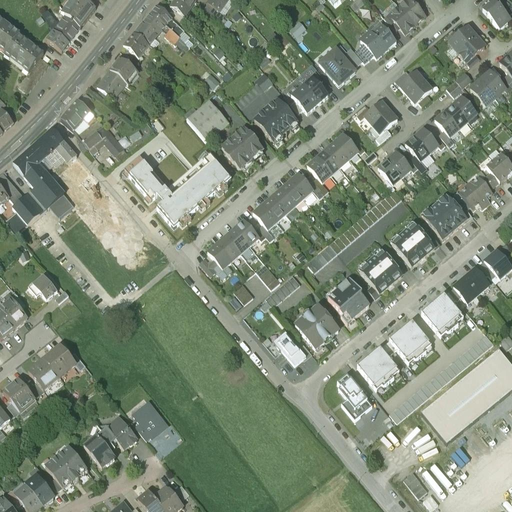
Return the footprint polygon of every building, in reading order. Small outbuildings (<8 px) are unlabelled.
[(80,2),(77,0),(72,0),(60,16),(65,19),(65,20),(79,32),(95,11),(81,1),(80,2)] [(190,0),(176,0),(170,10),(184,19),(195,3),(190,0)] [(209,0),(207,5),(208,6),(220,13),(228,1),(225,0),(209,0)] [(414,0),(407,0),(408,1),(415,10),(420,6),(414,0)] [(220,13),(225,16),(233,4),(228,1),(220,13)] [(415,10),(408,1),(398,10),(415,29),(425,20),(415,10)] [(511,13),(511,9),(502,2),(501,1),(496,6),(507,18),(511,13)] [(496,6),(492,2),(488,5),(489,7),(488,8),(488,7),(482,13),(492,24),(499,33),(504,28),(507,25),(505,23),(508,20),(507,19),(507,18),(496,6)] [(220,13),(208,6),(204,12),(221,23),(225,16),(220,13)] [(172,21),(157,9),(150,16),(165,29),(174,37),(178,40),(183,34),(171,23),(172,21)] [(415,29),(398,10),(389,18),(399,30),(405,37),(415,29)] [(56,26),(48,14),(42,18),(51,30),(54,28),(56,26)] [(165,29),(150,16),(143,25),(158,38),(163,31),(168,35),(164,40),(168,43),(174,37),(165,29)] [(389,18),(388,17),(383,21),(390,29),(394,34),(399,30),(389,18)] [(79,32),(65,20),(56,30),(54,28),(51,30),(54,34),(69,46),(79,32)] [(43,57),(19,38),(20,37),(0,21),(0,52),(5,56),(4,57),(28,76),(40,61),(43,57)] [(158,38),(143,25),(134,37),(148,49),(154,42),(158,38)] [(385,33),(381,28),(371,37),(386,54),(396,45),(393,42),(385,33)] [(394,34),(390,29),(385,33),(393,42),(398,38),(394,34)] [(467,31),(450,45),(450,49),(457,57),(475,41),(467,31)] [(69,46),(54,34),(46,44),(61,56),(69,46)] [(188,40),(183,34),(178,40),(183,45),(188,40)] [(371,37),(370,35),(360,43),(363,47),(373,59),(376,62),(386,54),(371,37)] [(148,49),(134,37),(123,49),(138,62),(148,49)] [(178,40),(174,37),(168,43),(175,50),(176,48),(181,53),(186,48),(183,45),(178,40)] [(475,41),(457,57),(466,67),(475,59),(484,51),(475,41)] [(154,42),(148,49),(152,52),(158,45),(154,42)] [(373,59),(363,47),(358,51),(368,63),(373,59)] [(211,55),(218,62),(224,56),(217,49),(211,55)] [(340,49),(335,52),(353,73),(362,65),(350,52),(346,55),(340,49)] [(335,52),(319,67),(338,89),(355,75),(353,73),(335,52)] [(475,59),(466,67),(470,71),(479,63),(475,59)] [(511,63),(508,59),(498,67),(507,78),(511,83),(511,63)] [(28,76),(18,90),(26,97),(49,68),(40,61),(28,76)] [(138,77),(119,62),(110,75),(125,87),(128,89),(138,77)] [(225,73),(220,79),(226,84),(231,78),(225,73)] [(315,74),(310,78),(318,87),(322,83),(315,74)] [(125,87),(110,75),(97,91),(99,93),(109,101),(113,104),(125,87)] [(416,75),(398,90),(403,95),(404,94),(407,98),(424,84),(416,75)] [(498,86),(489,75),(479,84),(495,102),(504,94),(505,93),(498,86)] [(218,84),(208,76),(203,82),(213,90),(218,84)] [(464,76),(455,84),(462,92),(471,84),(464,76)] [(272,86),(264,77),(259,81),(267,90),(272,86)] [(511,83),(507,78),(503,82),(511,91),(511,89),(511,83)] [(312,80),(303,88),(319,106),(328,99),(312,80)] [(267,90),(259,81),(255,84),(263,93),(267,90)] [(511,91),(503,82),(498,86),(505,93),(504,94),(506,96),(511,91)] [(407,98),(406,99),(414,108),(418,105),(426,98),(432,93),(424,84),(407,98)] [(454,84),(445,92),(449,96),(458,88),(454,84)] [(495,102),(479,84),(470,92),(485,110),(495,102)] [(291,98),(291,99),(295,103),(302,112),(306,117),(319,106),(303,88),(297,93),(291,98)] [(458,88),(449,96),(453,101),(460,95),(462,93),(458,88)] [(287,94),(291,98),(297,93),(293,89),(287,94)] [(109,101),(99,93),(96,98),(105,105),(109,101)] [(426,98),(418,105),(421,110),(430,103),(426,98)] [(476,118),(461,101),(456,105),(457,106),(453,109),(467,126),(476,118)] [(267,110),(262,114),(263,115),(254,123),(273,145),(296,126),(277,103),(268,111),(267,110)] [(302,112),(295,103),(290,107),(298,116),(302,112)] [(228,127),(209,104),(187,123),(206,146),(228,127)] [(77,105),(60,124),(73,135),(83,146),(96,136),(102,143),(109,136),(99,124),(77,105)] [(371,114),(364,120),(372,129),(389,114),(388,113),(388,111),(386,109),(384,109),(381,105),(371,114)] [(453,109),(449,113),(448,112),(443,116),(458,134),(467,126),(453,109)] [(367,110),(356,119),(360,123),(364,120),(371,114),(367,110)] [(13,126),(1,112),(0,112),(0,133),(1,135),(13,126)] [(389,114),(372,129),(379,138),(386,132),(397,123),(394,120),(394,116),(390,116),(389,114)] [(443,116),(442,118),(440,117),(437,120),(437,121),(434,124),(443,135),(449,142),(458,134),(443,116)] [(243,132),(232,142),(233,142),(229,145),(229,144),(221,151),(226,156),(225,157),(234,167),(234,166),(240,173),(242,171),(242,172),(252,164),(251,163),(262,154),(256,146),(251,139),(250,140),(243,132)] [(379,138),(375,142),(379,146),(390,137),(386,132),(379,138)] [(52,133),(37,147),(48,159),(63,145),(52,133)] [(432,144),(423,133),(419,135),(418,135),(415,137),(415,139),(414,140),(429,158),(438,150),(432,144)] [(449,142),(443,135),(438,139),(449,151),(453,147),(449,142)] [(96,136),(83,146),(90,155),(92,153),(91,151),(102,143),(96,136)] [(123,153),(109,136),(102,143),(115,159),(123,153)] [(352,149),(343,138),(339,141),(335,141),(335,145),(334,146),(349,164),(358,156),(352,149)] [(429,158),(414,140),(412,142),(410,141),(408,143),(408,145),(405,148),(414,159),(420,166),(420,165),(429,158)] [(445,149),(437,140),(432,144),(438,150),(440,153),(445,149)] [(105,192),(63,145),(48,159),(46,160),(53,168),(62,160),(80,182),(78,184),(93,201),(105,192)] [(364,154),(356,145),(352,149),(358,156),(360,158),(364,154)] [(349,164),(334,146),(329,150),(330,151),(325,155),(340,171),(349,164)] [(48,159),(37,147),(13,167),(23,180),(46,160),(48,159)] [(340,171),(325,155),(321,158),(320,157),(316,162),(331,179),(340,171)] [(373,155),(364,163),(368,167),(377,159),(373,155)] [(405,167),(396,156),(392,159),(391,159),(388,161),(388,163),(387,164),(402,181),(411,173),(405,167)] [(511,162),(506,156),(503,158),(506,162),(505,164),(511,172),(511,162)] [(165,192),(166,192),(139,161),(126,172),(131,177),(128,180),(146,200),(148,197),(153,203),(156,199),(162,207),(156,212),(173,232),(231,182),(210,158),(203,163),(208,168),(171,199),(165,192)] [(511,172),(505,164),(500,158),(493,164),(506,180),(511,175),(511,172)] [(420,166),(414,159),(409,163),(417,172),(421,176),(426,172),(420,165),(420,166)] [(46,160),(23,180),(33,192),(48,210),(58,221),(70,211),(59,200),(63,197),(45,176),(53,168),(46,160)] [(331,179),(316,162),(314,163),(310,163),(310,167),(307,169),(316,181),(322,187),(331,179)] [(409,163),(405,167),(411,173),(413,176),(417,172),(409,163)] [(402,181),(387,164),(385,165),(383,165),(381,167),(381,169),(377,172),(392,189),(402,181)] [(506,180),(493,164),(486,171),(490,176),(498,186),(499,187),(506,180)] [(498,186),(490,176),(485,180),(494,190),(498,186)] [(12,190),(0,177),(0,191),(4,196),(5,196),(12,190)] [(297,177),(294,180),(292,180),(290,182),(290,184),(288,185),(303,203),(312,195),(307,189),(297,177)] [(481,184),(478,180),(468,188),(485,209),(489,205),(486,201),(492,196),(489,193),(481,184)] [(494,190),(485,180),(482,183),(483,183),(481,184),(489,193),(494,190)] [(322,187),(316,181),(312,185),(324,198),(328,194),(322,187)] [(289,186),(285,190),(284,189),(279,193),(294,210),(303,203),(288,185),(289,186)] [(319,202),(324,198),(312,185),(307,189),(312,195),(319,202)] [(485,209),(468,188),(458,197),(462,201),(469,210),(472,213),(478,208),(481,212),(485,209)] [(4,196),(0,191),(0,219),(3,223),(15,237),(27,228),(12,210),(14,207),(5,196),(4,196)] [(14,207),(12,210),(27,228),(48,210),(33,192),(14,207)] [(93,201),(87,207),(87,208),(78,215),(98,240),(109,232),(126,216),(105,192),(93,201)] [(294,210),(279,193),(275,197),(275,198),(271,202),(285,218),(294,210)] [(401,203),(393,194),(389,198),(396,207),(401,203)] [(396,207),(389,198),(384,201),(392,211),(396,207)] [(392,211),(384,201),(379,205),(387,214),(392,211)] [(446,201),(423,220),(428,226),(428,228),(430,230),(432,230),(442,243),(452,235),(451,234),(454,231),(455,232),(465,224),(459,216),(455,211),(455,210),(452,207),(451,207),(446,201)] [(469,210),(462,201),(458,204),(464,212),(465,213),(469,210)] [(285,218),(271,202),(267,205),(266,204),(261,209),(276,226),(285,218)] [(387,214),(379,205),(375,209),(383,218),(387,214)] [(276,226),(261,209),(260,210),(258,210),(256,212),(256,214),(252,216),(262,227),(267,234),(276,226)] [(383,218),(375,209),(370,213),(378,222),(383,218)] [(465,213),(464,212),(459,216),(465,224),(465,225),(471,220),(465,213)] [(378,222),(370,213),(366,217),(373,226),(378,222)] [(373,226),(366,217),(361,221),(369,230),(373,226)] [(369,230),(361,221),(356,225),(364,234),(369,230)] [(253,235),(243,224),(240,227),(236,227),(236,231),(234,232),(249,249),(258,242),(253,235)] [(364,234),(356,225),(352,229),(359,238),(364,234)] [(267,234),(262,227),(257,231),(269,245),(274,241),(267,234)] [(414,228),(391,248),(396,254),(396,255),(399,258),(400,258),(410,271),(420,263),(419,263),(425,259),(433,252),(433,251),(427,243),(423,239),(423,238),(421,235),(420,235),(414,228)] [(359,238),(352,229),(347,232),(355,242),(359,238)] [(257,231),(253,235),(258,242),(261,244),(265,241),(257,231)] [(249,249),(234,232),(225,240),(240,257),(249,249)] [(355,242),(347,232),(343,236),(350,245),(355,242)] [(350,245),(343,236),(338,240),(346,249),(350,245)] [(439,248),(431,239),(427,243),(433,251),(433,252),(434,253),(439,248)] [(240,257),(225,240),(216,248),(231,265),(240,257)] [(346,249),(338,240),(333,244),(341,253),(346,249)] [(341,253),(333,244),(329,248),(337,257),(341,253)] [(511,256),(511,254),(505,246),(496,254),(504,263),(511,256)] [(231,265),(216,248),(215,249),(211,249),(210,253),(207,256),(222,273),(231,265)] [(337,257),(329,248),(324,251),(332,261),(337,257)] [(332,261),(324,251),(320,255),(327,264),(332,261)] [(511,272),(496,254),(484,265),(495,279),(499,283),(511,272)] [(327,264),(320,255),(315,259),(323,268),(327,264)] [(382,255),(359,274),(364,281),(364,282),(366,285),(368,285),(371,289),(378,298),(379,297),(387,290),(392,286),(401,278),(391,266),(391,264),(389,262),(387,262),(382,255)] [(323,268),(315,259),(311,263),(318,272),(323,268)] [(204,263),(199,268),(210,280),(215,275),(204,263)] [(318,272),(311,263),(306,267),(314,276),(318,272)] [(495,279),(484,265),(479,269),(491,282),(495,279)] [(264,267),(255,275),(259,279),(268,272),(264,267)] [(487,278),(479,269),(474,273),(482,282),(487,278)] [(268,272),(259,279),(263,284),(272,276),(268,272)] [(474,272),(463,281),(478,298),(488,289),(482,282),(474,273),(474,272)] [(272,276),(263,284),(267,288),(276,281),(272,276)] [(300,288),(292,278),(287,282),(295,292),(300,288)] [(57,295),(43,279),(32,288),(46,304),(57,295)] [(276,281),(267,288),(271,293),(280,285),(276,281)] [(478,298),(463,281),(453,290),(453,291),(461,300),(467,307),(478,298)] [(295,292),(287,282),(283,286),(290,295),(295,292)] [(349,282),(327,301),(342,319),(341,320),(341,319),(340,320),(346,328),(347,327),(347,326),(348,326),(369,308),(363,301),(362,301),(360,298),(361,297),(349,282)] [(241,286),(232,294),(236,299),(245,291),(241,286)] [(290,295),(283,286),(278,290),(286,299),(290,295)] [(378,298),(371,289),(367,293),(374,302),(379,298),(379,297),(378,298)] [(286,299),(278,290),(274,294),(281,303),(286,299)] [(245,291),(236,299),(240,303),(249,295),(245,291)] [(461,300),(453,291),(448,295),(455,302),(456,304),(461,300)] [(64,294),(54,303),(59,308),(69,299),(64,294)] [(281,303),(274,294),(269,298),(277,307),(281,303)] [(455,302),(448,295),(448,294),(443,298),(450,306),(455,302)] [(249,295),(240,303),(244,308),(253,300),(249,295)] [(277,307),(269,298),(264,301),(272,311),(277,307)] [(443,298),(421,317),(440,340),(446,335),(447,337),(458,328),(456,326),(463,321),(450,306),(443,298)] [(25,309),(16,299),(12,302),(20,313),(25,309)] [(12,302),(7,306),(5,303),(0,307),(0,313),(14,331),(15,331),(27,321),(20,313),(12,302)] [(318,309),(295,328),(315,353),(338,334),(318,309)] [(0,313),(0,342),(14,331),(0,313)] [(389,344),(396,352),(408,367),(413,362),(415,364),(426,355),(424,353),(431,348),(411,325),(389,344)] [(306,361),(286,338),(275,348),(295,370),(306,361)] [(379,351),(386,360),(396,352),(389,344),(379,351)] [(60,349),(48,359),(46,359),(43,362),(43,363),(58,381),(58,382),(75,368),(76,367),(69,360),(60,349)] [(379,351),(357,370),(376,393),(381,389),(383,390),(394,381),(392,380),(398,375),(386,360),(379,351)] [(511,394),(511,370),(498,354),(420,417),(446,448),(511,394)] [(85,370),(74,356),(69,360),(76,367),(75,368),(80,374),(85,370)] [(43,363),(28,376),(36,386),(43,394),(58,382),(58,381),(43,363)] [(372,410),(347,379),(337,387),(340,391),(338,394),(346,404),(341,408),(354,424),(372,410)] [(27,393),(18,383),(3,396),(11,406),(19,416),(35,403),(27,393)] [(43,394),(36,386),(31,390),(39,399),(44,395),(43,394)] [(39,399),(31,390),(27,393),(35,403),(39,399)] [(19,416),(11,406),(6,410),(14,419),(19,416)] [(166,428),(149,407),(133,419),(139,426),(150,440),(151,441),(166,428)] [(0,431),(10,424),(0,411),(0,431)] [(119,420),(107,430),(106,428),(97,430),(114,450),(118,447),(123,453),(129,448),(130,450),(136,445),(135,444),(136,442),(127,431),(119,420)] [(150,440),(139,426),(134,430),(146,444),(150,440)] [(114,450),(97,430),(94,438),(95,440),(84,449),(92,460),(92,459),(101,471),(106,467),(107,469),(114,463),(113,461),(114,460),(109,454),(114,450)] [(84,460),(69,442),(56,453),(60,457),(68,450),(79,464),(84,460)] [(60,457),(45,469),(54,481),(62,491),(72,484),(73,485),(78,482),(77,480),(86,472),(79,464),(68,450),(60,457)] [(47,483),(36,470),(29,476),(34,481),(36,479),(43,487),(47,483)] [(43,487),(36,479),(34,481),(25,488),(26,490),(42,508),(47,504),(47,505),(50,505),(53,503),(53,500),(43,487)] [(62,491),(54,481),(49,485),(57,495),(62,491)] [(181,489),(175,494),(183,503),(189,498),(181,489)] [(37,511),(42,508),(26,490),(16,499),(26,511),(37,511)] [(170,497),(165,491),(153,501),(162,511),(177,511),(181,509),(172,496),(170,497)] [(148,495),(137,503),(144,511),(162,511),(153,501),(148,495)] [(15,511),(17,510),(8,499),(3,502),(10,511),(15,511)] [(10,511),(3,502),(0,504),(0,511),(10,511)]
